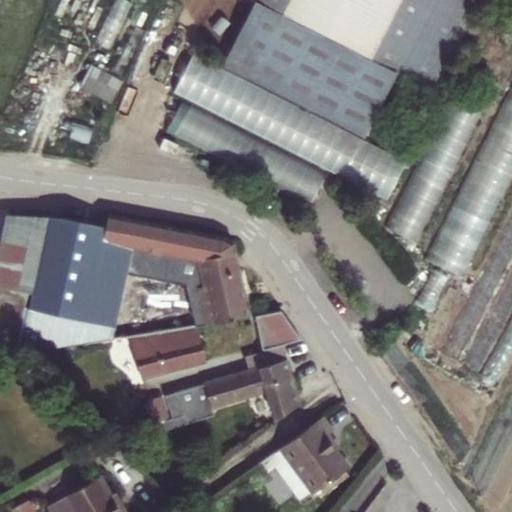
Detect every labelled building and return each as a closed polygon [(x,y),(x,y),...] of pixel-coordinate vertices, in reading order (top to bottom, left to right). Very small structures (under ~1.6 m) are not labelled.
[(253,0),(223,63),(362,132),(392,68),(434,90),(475,0),(473,0),(253,0)] [(83,82),(113,99),(125,77),(95,60),(83,82)] [(466,273),(511,172),(511,74),(428,256),(466,273)] [(387,224),(416,239),(483,104),(454,89),(387,224)] [(181,103),(168,133),(315,196),(328,166),(181,103)] [(92,332),(49,324),(42,361),(135,347),(170,342),(201,333),(257,319),(245,276),(212,284),(221,313),(129,329),(125,325),(138,252),(207,265),(239,257),(235,244),(225,240),(114,219),(112,232),(92,332)] [(0,317),(49,324),(68,225),(14,227),(1,295),(0,295),(0,317)] [(49,324),(92,332),(112,232),(68,225),(49,324)] [(207,265),(212,284),(245,276),(239,257),(207,265)] [(261,318),(265,353),(285,349),(304,346),(287,315),(261,318)] [(0,367),(42,361),(49,324),(0,317),(0,367)] [(144,383),(210,367),(201,333),(170,342),(135,347),(144,383)] [(248,360),(253,376),(278,369),(290,366),(285,349),(265,353),(248,360)] [(284,407),(287,418),(300,409),(290,366),(278,369),(282,397),(284,407)] [(215,386),(202,390),(206,401),(188,405),(186,399),(177,402),(179,410),(182,420),(195,417),(268,395),(276,425),(287,418),(284,407),(282,397),(278,369),(253,376),(215,386)] [(182,420),(179,410),(177,402),(186,399),(188,405),(206,401),(202,390),(167,399),(171,411),(174,423),(182,420)] [(285,451),(317,497),(350,473),(327,442),(336,435),(326,422),(296,443),(285,451)] [(54,511),(119,511),(104,486),(54,511)] [(15,505),(18,511),(38,511),(33,498),(15,505)]
